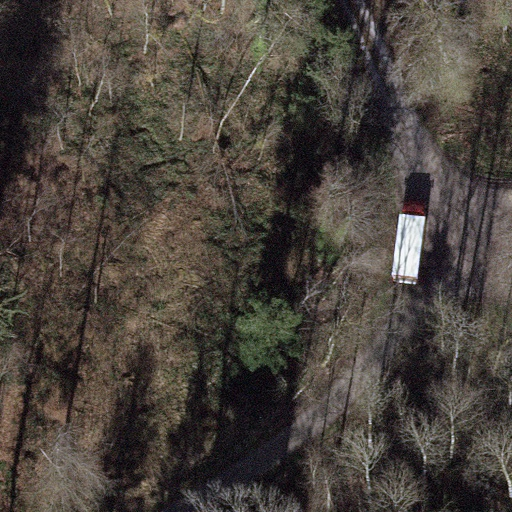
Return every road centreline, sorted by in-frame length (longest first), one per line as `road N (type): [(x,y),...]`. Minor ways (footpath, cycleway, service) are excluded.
road 1 (track): [(462,240),(412,315),(303,432),(183,511)]
road 2 (track): [(462,240),(410,165),(351,0)]
